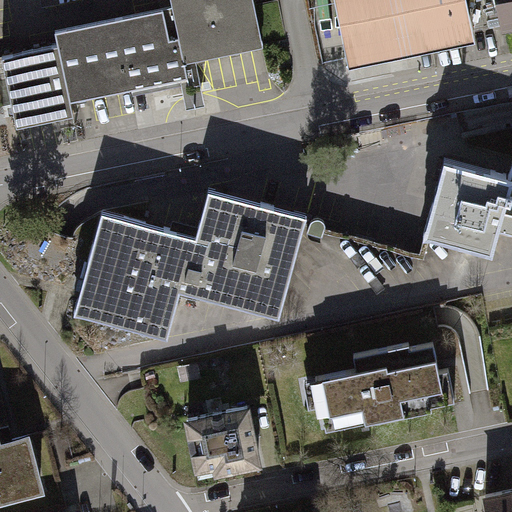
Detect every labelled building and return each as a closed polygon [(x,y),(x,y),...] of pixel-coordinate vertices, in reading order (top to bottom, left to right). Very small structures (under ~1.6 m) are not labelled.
[(272,49),(261,0),(175,0),(177,7),(184,39),(190,66),(272,49)] [(468,0),(334,0),(349,71),(478,44),(468,0)] [(511,0),(498,0),(504,31),(511,29),(511,0)] [(175,41),(169,10),(161,12),(136,16),(117,19),(132,92),(193,82),(190,66),(184,39),(175,41)] [(61,45),(74,103),(93,99),(132,92),(117,19),(58,32),(61,45)] [(54,122),(77,117),(74,103),(61,45),(4,58),(19,129),(54,122)] [(510,184),(443,167),(424,240),(491,257),(498,231),(510,184)] [(498,231),(511,235),(511,177),(510,184),(498,231)] [(182,295),(278,320),(307,218),(210,196),(196,245),(182,295)] [(74,315),(168,342),(196,245),(102,218),(74,315)] [(440,361),(436,343),(412,348),(411,345),(357,356),(360,371),(334,377),(325,379),(309,382),(314,406),(321,404),(328,434),(368,425),(377,423),(400,419),(410,417),(435,411),(434,406),(458,401),(451,370),(442,372),(440,361)] [(254,405),(188,419),(200,475),(215,472),(216,478),(267,468),(254,405)] [(0,508),(44,497),(27,434),(0,440),(0,508)] [(511,511),(511,490),(485,495),(488,511),(511,511)]
